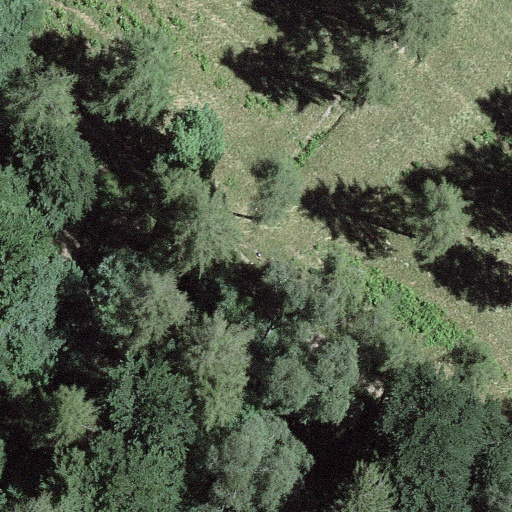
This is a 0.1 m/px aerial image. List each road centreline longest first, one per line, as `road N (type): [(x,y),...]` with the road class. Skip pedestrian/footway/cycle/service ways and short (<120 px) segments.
road 1 (track): [(119,118),(88,317),(205,511)]
road 2 (track): [(11,0),(239,250)]
